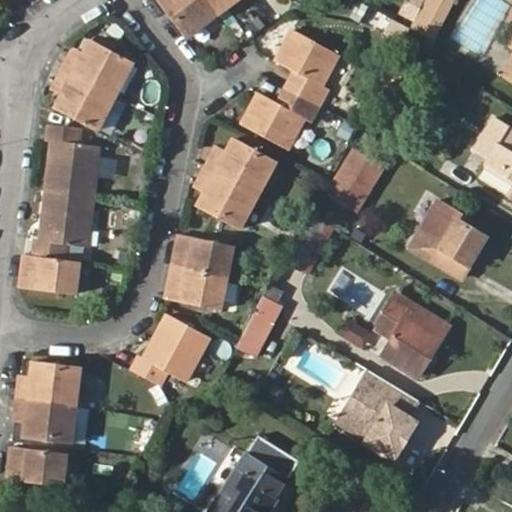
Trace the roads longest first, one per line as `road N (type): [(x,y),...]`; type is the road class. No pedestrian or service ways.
road 1 (residential): [(0,334),(84,337),(125,327),(146,306),(184,116),(178,85)]
road 2 (residential): [(511,385),(436,511)]
road 3 (residential): [(0,232),(18,89)]
road 4 (residential): [(18,89),(62,23),(98,0)]
